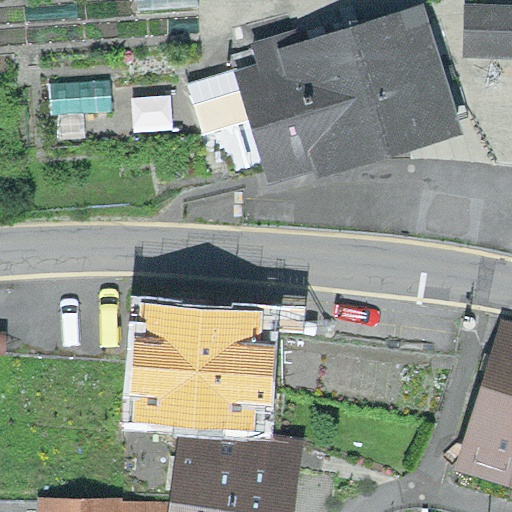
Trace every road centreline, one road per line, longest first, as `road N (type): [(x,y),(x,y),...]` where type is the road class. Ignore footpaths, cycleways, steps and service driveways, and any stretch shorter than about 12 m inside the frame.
road 1 (primary): [(0,252),(121,247),(352,261),(490,281)]
road 2 (residential): [(428,489),(490,281)]
